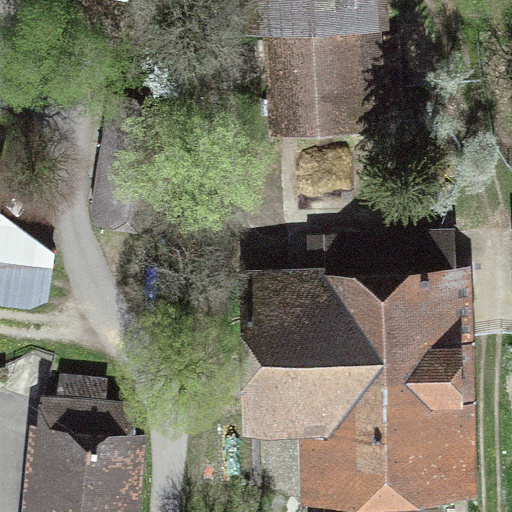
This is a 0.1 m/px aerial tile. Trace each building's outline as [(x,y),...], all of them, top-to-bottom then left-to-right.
[(375,138),(370,30),(411,32),(409,0),(276,0),(278,36),(287,34),(292,142),(375,138)] [(176,106),(121,95),(98,207),(154,219),(176,106)] [(0,385),(7,387),(35,213),(0,207),(0,385)] [(200,261),(206,212),(175,208),(169,257),(200,261)] [(475,336),(511,334),(511,227),(310,236),(311,268),(244,267),(249,432),(314,431),(315,496),(480,492),(475,336)] [(49,390),(34,511),(122,511),(135,400),(49,390)]
